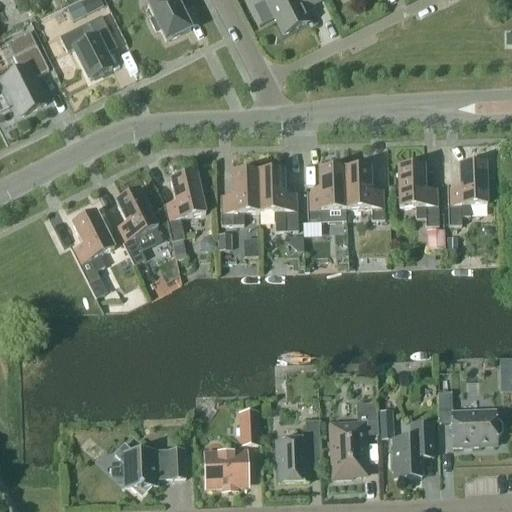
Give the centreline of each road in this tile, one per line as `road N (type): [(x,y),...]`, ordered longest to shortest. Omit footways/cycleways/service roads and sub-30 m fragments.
road 1 (unclassified): [(0,193),(126,131),(275,121)]
road 2 (residential): [(264,83),(429,0)]
road 3 (unclassified): [(275,121),(422,111)]
